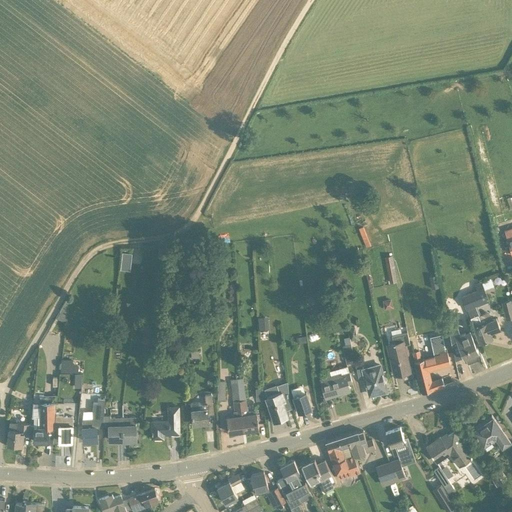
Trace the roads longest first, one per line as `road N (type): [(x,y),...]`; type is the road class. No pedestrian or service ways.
road 1 (track): [(4,390),(97,250),(172,235),(196,216),(309,0)]
road 2 (tertiary): [(189,469),(511,369)]
road 3 (tertiary): [(0,473),(124,479),(189,469)]
